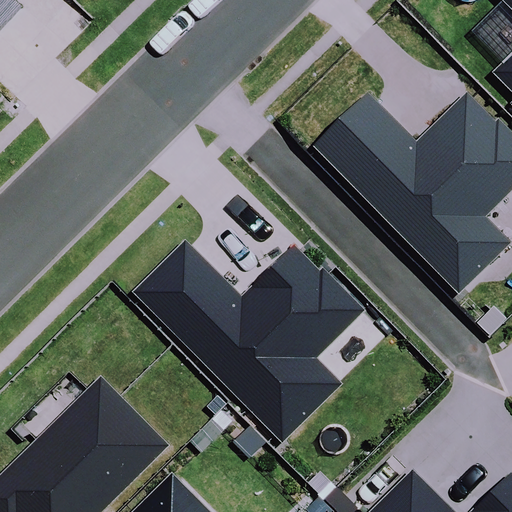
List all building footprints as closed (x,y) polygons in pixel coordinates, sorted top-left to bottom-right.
[(0,0),(0,39),(28,7),(20,0),(0,0)] [(268,88),(242,59),(213,85),(240,114),(268,88)] [(511,60),(502,70),(511,79),(511,60)] [(374,94),(323,143),(468,290),(511,246),(511,239),(490,217),(511,195),(511,125),(505,118),(502,121),(475,94),(424,144),(374,94)] [(194,242),(143,291),(289,440),(346,384),(320,358),(370,310),(305,244),(249,298),(194,242)] [(106,511),(175,445),(109,377),(0,483),(0,510),(1,511),(106,511)] [(460,511),(420,471),(378,511),(511,511),(511,482),(481,511),(460,511)] [(216,511),(178,473),(138,511),(216,511)]
